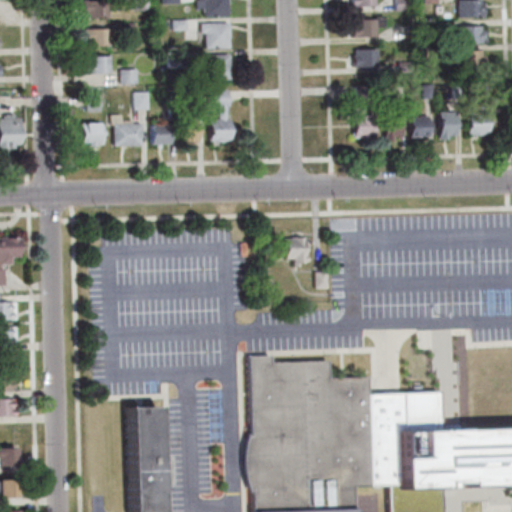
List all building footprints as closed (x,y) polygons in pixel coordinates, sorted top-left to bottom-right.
[(112,0),(112,10),(104,10),(104,16),(83,17),(82,13),(79,13),(79,0),(112,0)] [(128,0),(142,0),(143,9),(128,10),(128,0)] [(223,0),(223,15),(200,16),(199,0),(223,0)] [(392,10),(392,0),(405,0),(406,9),(392,10)] [(479,2),(480,15),(454,16),(454,0),(476,0),(476,2),(479,2)] [(347,25),(350,25),(350,19),(371,18),(371,16),(379,16),(379,25),(371,26),(371,35),(348,36),(347,25)] [(183,30),(168,30),(168,20),(182,19),(183,30)] [(224,22),(224,47),(200,48),(200,38),(196,38),(196,23),(224,22)] [(421,33),(421,23),(435,22),(435,33),(421,33)] [(116,23),(130,23),(130,32),(116,32),(116,23)] [(451,26),(476,25),(476,30),(482,30),(482,42),(451,43),(451,26)] [(105,45),(80,45),(80,28),(105,28),(105,45)] [(436,56),(421,57),(421,46),(436,46),(436,56)] [(373,65),(348,66),(348,54),(350,54),(350,49),(372,49),(373,65)] [(480,55),(480,66),(452,67),(452,50),(477,50),(477,55),(480,55)] [(162,67),(162,52),(178,51),(179,67),(162,67)] [(200,54),(224,54),(225,78),(201,79),(200,54)] [(80,63),(85,62),(85,57),(106,56),(106,72),(80,72),(80,63)] [(407,61),(407,70),(394,71),(394,61),(407,61)] [(116,82),(116,69),(132,69),(133,82),(116,82)] [(445,97),(445,83),(456,83),(456,97),(445,97)] [(468,93),(468,83),(481,83),(482,93),(468,93)] [(418,97),(418,84),(428,84),(428,97),(418,97)] [(352,85),(366,85),(366,100),(352,100),(352,85)] [(198,90),(198,105),(188,106),(188,91),(198,90)] [(224,118),(225,139),(205,140),(204,119),(214,118),(214,105),(209,105),(209,90),(223,90),(223,105),(221,105),(221,118),(224,118)] [(143,108),(129,109),(129,92),(143,91),(143,108)] [(95,96),(95,111),(83,111),(83,96),(95,96)] [(347,107),(358,107),(358,113),(368,113),(369,136),(348,136),(347,107)] [(434,138),(433,111),(450,111),(450,134),(443,134),(443,138),(434,138)] [(462,133),(462,112),(482,111),(482,133),(462,133)] [(378,140),(377,113),(394,112),(394,136),(387,137),(387,139),(378,140)] [(404,117),(423,116),(423,135),(405,136),(404,117)] [(0,118),(15,118),(16,144),(10,144),(10,147),(0,147),(0,118)] [(192,138),(176,138),(175,118),(192,118),(192,138)] [(97,143),(77,143),(76,123),(97,122),(97,143)] [(137,123),(137,144),(109,145),(109,124),(137,123)] [(165,123),(166,143),(147,143),(146,123),(165,123)] [(0,237),(15,237),(15,256),(7,256),(7,263),(0,263),(0,237)] [(303,260),(300,260),(300,263),(288,263),(288,257),(281,258),(280,237),(303,237),(303,260)] [(310,287),(310,271),(322,271),(322,287),(310,287)] [(0,318),(0,302),(10,302),(11,318),(0,318)] [(0,342),(0,326),(11,326),(11,342),(0,342)] [(249,511),(249,491),(246,491),(243,482),(241,471),(240,457),(242,446),(245,438),(247,437),(245,357),(268,356),(268,364),(325,362),(325,379),(363,378),(364,395),(367,486),(350,487),(351,511),(249,511)] [(7,390),(0,390),(0,374),(9,374),(9,388),(7,388),(7,390)] [(511,429),(511,486),(437,489),(437,511),(386,511),(385,485),(367,486),(364,395),(433,392),(435,432),(511,429)] [(0,416),(0,398),(8,398),(8,416),(0,416)] [(128,511),(124,408),(155,407),(156,455),(161,455),(162,485),(158,485),(158,511),(128,511)] [(0,464),(0,447),(11,447),(11,464),(0,464)] [(13,496),(0,496),(0,479),(12,479),(13,496)]
